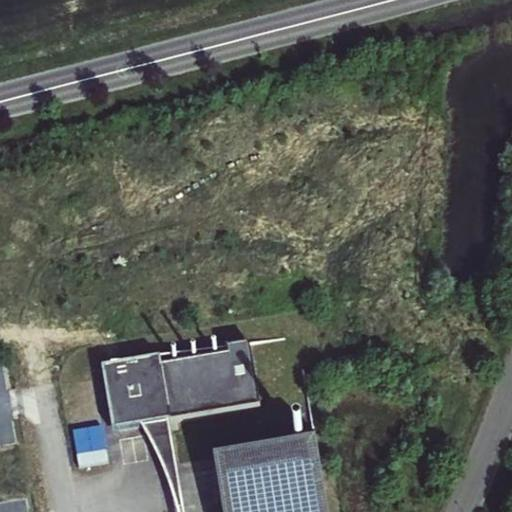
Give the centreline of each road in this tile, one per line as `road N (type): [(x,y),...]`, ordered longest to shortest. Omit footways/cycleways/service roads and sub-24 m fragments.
road 1 (unclassified): [(0,102),(391,0)]
road 2 (unclassified): [(462,511),(511,393)]
